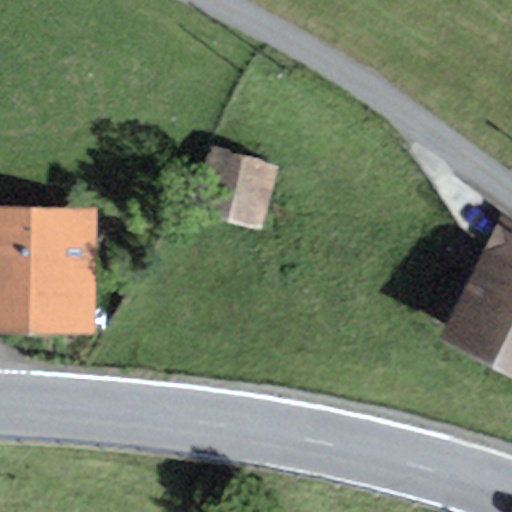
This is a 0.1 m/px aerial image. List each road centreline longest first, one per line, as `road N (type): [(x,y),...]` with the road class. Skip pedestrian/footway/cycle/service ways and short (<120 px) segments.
road 1 (tertiary): [(0,415),(310,450),(511,507)]
road 2 (unclassified): [(511,198),(359,87),(187,0)]
